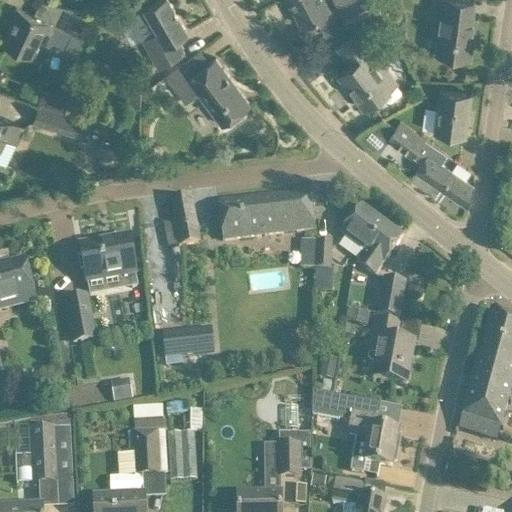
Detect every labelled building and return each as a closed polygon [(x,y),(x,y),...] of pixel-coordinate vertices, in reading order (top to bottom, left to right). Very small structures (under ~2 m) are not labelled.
[(157,0),(129,16),(143,40),(159,68),(185,53),(177,39),(188,33),(168,0),(157,0)] [(289,0),(302,25),(320,16),(330,10),(324,0),(289,0)] [(373,0),(345,0),(337,5),(348,25),(360,18),(378,9),(373,0)] [(473,0),(442,0),(436,53),(470,58),(473,33),(469,33),(473,0)] [(48,45),(64,51),(78,57),(88,12),(83,10),(62,5),(52,25),(56,27),(48,45)] [(48,23),(32,15),(16,7),(10,20),(12,21),(2,43),(32,57),(48,23)] [(378,9),(360,18),(363,24),(381,14),(378,9)] [(364,108),(380,95),(396,83),(357,32),(338,47),(351,64),(342,72),(348,81),(345,83),(364,108)] [(215,57),(187,78),(222,125),(250,104),(215,57)] [(471,94),(452,91),(440,90),(434,131),(466,136),(471,94)] [(33,121),(83,137),(88,121),(39,105),(33,121)] [(0,149),(5,139),(16,144),(24,127),(0,115),(0,149)] [(447,155),(424,139),(400,122),(387,139),(411,157),(412,156),(422,163),(416,172),(468,207),(474,187),(441,164),(447,155)] [(0,166),(4,169),(16,144),(5,139),(0,149),(0,166)] [(114,161),(115,149),(102,147),(100,159),(114,161)] [(312,191),(218,201),(221,221),(222,238),(264,234),(316,228),(314,211),(312,191)] [(199,243),(194,215),(191,195),(171,199),(175,223),(163,225),(167,249),(199,243)] [(364,251),(386,223),(361,205),(340,233),(364,251)] [(374,277),(404,236),(386,223),(364,251),(356,264),(358,265),(374,277)] [(80,245),(87,285),(136,276),(129,236),(127,236),(127,237),(128,237),(128,240),(102,245),(102,241),(80,245)] [(332,241),(316,241),(301,240),(300,269),(315,269),(314,291),(330,292),(332,241)] [(8,263),(0,265),(0,310),(35,301),(25,262),(9,266),(8,263)] [(406,283),(401,282),(384,279),(379,308),(355,303),(359,285),(350,283),(346,309),(369,314),(399,319),(406,283)] [(73,345),(94,342),(86,296),(65,300),(73,345)] [(367,327),(369,314),(346,309),(346,310),(349,310),(347,323),(367,327)] [(498,438),(511,387),(511,317),(491,309),(462,416),(459,429),(498,438)] [(369,354),(368,360),(371,362),(376,363),(373,379),(386,381),(406,385),(414,343),(397,340),(400,324),(380,320),(376,320),(373,337),(380,338),(377,354),(373,353),(369,354)] [(165,361),(213,356),(210,330),(162,335),(165,361)] [(323,357),(319,378),(334,381),(338,360),(323,357)] [(291,378),(245,391),(251,412),(275,405),(297,398),(291,378)] [(110,383),(113,402),(132,399),(129,381),(110,383)] [(321,393),(331,395),(334,383),(324,381),(321,393)] [(380,404),(331,395),(321,393),(317,392),(312,417),(339,422),(339,421),(351,423),(349,435),(356,436),(352,460),(391,467),(392,463),(396,464),(398,451),(394,450),(398,431),(375,427),(377,416),(378,416),(380,404)] [(159,475),(157,433),(163,432),(161,406),(133,408),(137,476),(159,475)] [(284,407),(285,429),(297,429),(297,407),(284,407)] [(190,410),(190,432),(202,432),(202,410),(190,410)] [(16,482),(72,479),(70,415),(30,419),(31,429),(28,429),(30,457),(15,458),(16,482)] [(279,446),(264,446),(264,478),(280,478),(299,477),(299,471),(308,471),(308,462),(309,434),(309,433),(278,434),(279,446)] [(117,467),(134,467),(134,453),(117,453),(117,467)] [(323,462),(308,462),(308,471),(320,473),(323,462)] [(326,477),(313,475),(310,488),(324,490),(326,477)] [(342,511),(382,511),(385,501),(361,496),(363,485),(337,480),(333,503),(343,505),(342,511)] [(281,494),(238,494),(238,509),(237,511),(280,511),(281,508),(281,494)] [(145,511),(145,509),(144,496),(94,498),(94,511),(145,511)]
